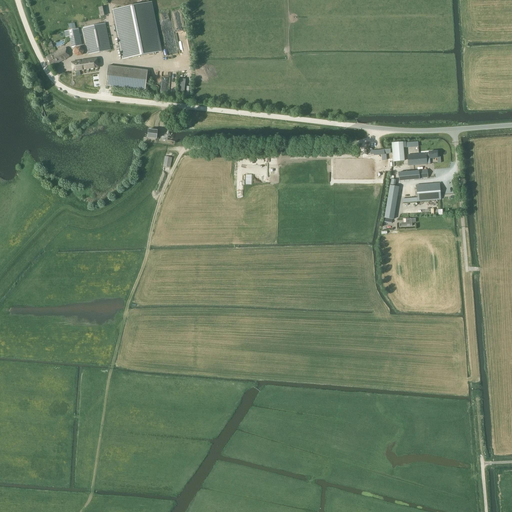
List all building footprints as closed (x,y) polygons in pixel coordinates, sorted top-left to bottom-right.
[(112,10),(119,45),(116,46),(117,49),(120,49),(122,60),(162,52),(152,2),(112,10)] [(105,23),(83,28),(89,54),(111,50),(105,23)] [(82,45),(80,35),(78,29),(69,31),(72,47),(82,45)] [(81,46),(76,47),(74,52),(78,56),(83,55),(84,50),(81,46)] [(51,55),(47,58),(51,66),(70,56),(66,48),(52,55),(52,54),(51,55)] [(96,58),(72,62),(73,71),(98,67),(96,58)] [(148,70),(108,66),(105,86),(145,91),(148,70)] [(154,130),(150,129),(150,130),(149,130),(148,138),(157,139),(157,130),(154,130)] [(402,142),(392,143),(393,162),(403,161),(402,142)] [(426,154),(408,155),(408,166),(430,164),(430,158),(437,157),(437,152),(429,152),(429,154),(426,154)] [(165,158),(164,168),(171,168),(172,158),(165,158)] [(419,178),(428,177),(427,170),(398,172),(399,181),(419,179),(419,178)] [(388,193),(384,218),(394,219),(398,195),(397,195),(399,187),(395,186),(396,180),(391,179),(389,193),(388,193)] [(416,185),(418,198),(402,199),(402,203),(417,202),(418,201),(441,199),(440,183),(416,185)] [(401,223),(401,227),(412,226),(412,222),(415,222),(415,218),(405,219),(406,223),(401,223)]
